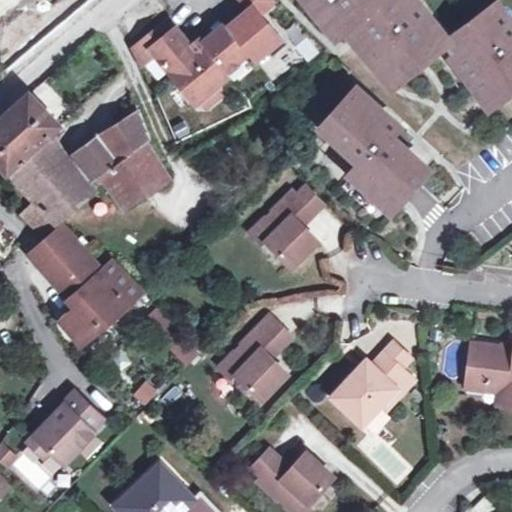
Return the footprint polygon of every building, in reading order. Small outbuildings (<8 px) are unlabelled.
[(237,0),(247,9),(225,27),(246,53),(251,59),(277,37),(257,12),(270,0),(237,0)] [(327,23),(336,33),(346,24),(375,0),(308,0),(317,10),(323,5),(333,18),(327,23)] [(413,0),(375,0),(346,24),(389,77),(442,34),(413,0)] [(494,0),(442,42),(488,104),(511,85),(511,19),(500,3),(497,0),(494,0)] [(284,28),(294,19),(279,4),(269,14),(284,28)] [(165,17),(128,47),(137,66),(152,52),(174,78),(181,73),(175,65),(193,50),(189,45),(165,17)] [(221,22),(199,41),(224,71),(246,53),(225,27),(221,22)] [(226,74),(224,71),(199,41),(197,39),(189,45),(193,50),(175,65),(181,73),(174,78),(193,102),(198,98),(212,87),(226,74)] [(178,105),(189,97),(177,83),(166,91),(178,105)] [(413,180),(426,166),(402,143),(399,140),(407,132),(358,85),(330,115),(343,127),(340,131),(365,155),(353,168),(364,178),(360,182),(367,176),(379,187),(376,190),(391,204),(394,200),(413,180)] [(511,85),(488,104),(485,105),(511,137),(511,85)] [(212,87),(198,98),(204,106),(218,94),(212,87)] [(0,117),(0,166),(5,172),(46,135),(51,131),(58,124),(27,92),(0,117)] [(89,179),(98,173),(143,140),(147,137),(133,103),(124,106),(127,117),(100,135),(73,155),(89,179)] [(330,115),(326,118),(340,131),(343,127),(330,115)] [(51,131),(46,135),(52,141),(57,137),(51,131)] [(410,135),(407,132),(399,140),(402,143),(410,135)] [(52,141),(46,135),(5,172),(34,202),(19,214),(38,234),(56,221),(72,208),(65,199),(85,182),(70,157),(52,141)] [(165,172),(143,140),(98,173),(121,203),(165,172)] [(418,184),(413,180),(394,200),(399,205),(418,184)] [(92,192),(85,182),(65,199),(72,208),(92,192)] [(294,221),(305,212),(287,191),(245,227),(257,242),(261,238),(283,264),(309,241),(294,221)] [(66,298),(73,293),(101,268),(59,226),(42,240),(52,251),(37,264),(66,298)] [(0,252),(11,237),(0,228),(0,252)] [(103,267),(101,268),(73,293),(79,301),(59,317),(78,343),(141,290),(111,260),(103,267)] [(149,317),(169,338),(178,330),(158,309),(149,317)] [(288,371),(272,355),(264,346),(285,325),(271,312),(221,360),(233,373),(237,369),(262,395),(288,371)] [(294,335),(285,325),(264,346),(272,355),(294,335)] [(511,335),(469,330),(464,376),(497,381),(496,389),(495,402),(511,404),(511,335)] [(392,338),(384,347),(400,362),(409,353),(392,338)] [(400,362),(384,347),(371,361),(365,356),(332,394),(364,421),(383,400),(387,404),(414,374),(400,362)] [(497,381),(464,376),(463,384),(496,389),(497,381)] [(33,432),(63,460),(92,429),(90,426),(101,415),(72,389),(60,402),(62,403),(33,432)] [(0,441),(0,460),(10,466),(19,451),(1,440),(0,441)] [(262,473),(278,458),(268,447),(252,462),(262,473)] [(288,468),(278,458),(262,473),(259,475),(294,511),(303,511),(313,503),(309,499),(333,475),(308,449),(288,468)] [(10,469),(41,490),(53,473),(22,452),(10,469)] [(114,504),(121,511),(176,511),(191,498),(158,463),(114,504)] [(186,511),(196,503),(191,498),(176,511),(186,511)]
